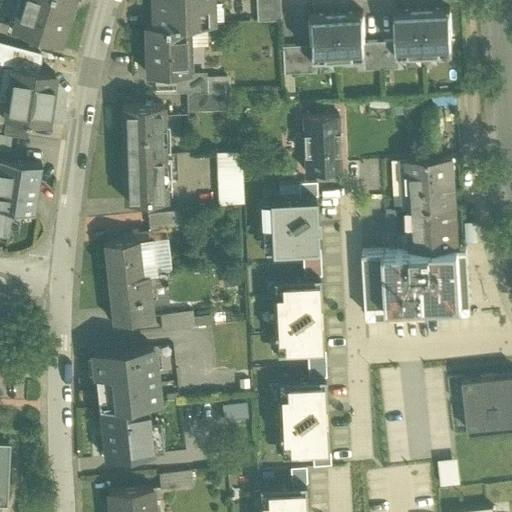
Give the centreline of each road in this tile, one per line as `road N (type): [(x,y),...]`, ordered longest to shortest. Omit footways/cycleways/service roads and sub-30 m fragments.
road 1 (residential): [(61,285),(88,81),(108,0)]
road 2 (residential): [(63,511),(61,285)]
road 3 (residential): [(345,181),(354,352)]
road 4 (residential): [(354,352),(511,341)]
road 5 (tertiary): [(501,0),(511,154)]
